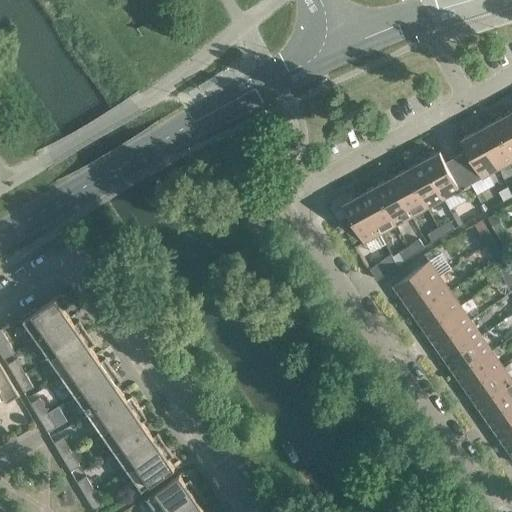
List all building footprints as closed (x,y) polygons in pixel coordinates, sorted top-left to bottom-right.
[(511,119),(509,113),(493,122),(511,156),(511,119)] [(511,160),(511,156),(493,122),(477,131),(498,169),(511,160)] [(498,169),(477,131),(461,140),(466,151),(456,157),(471,184),(498,169)] [(439,152),(422,161),(443,199),(471,184),(456,157),(445,162),(439,152)] [(443,199),(422,161),(407,169),(427,207),(443,199)] [(239,180),(230,168),(221,175),(229,187),(239,180)] [(427,207),(407,169),(391,178),(412,216),(427,207)] [(412,216),(391,178),(375,187),(396,224),(412,216)] [(396,224),(375,187),(359,195),(380,233),(396,224)] [(501,196),(504,200),(511,195),(511,194),(508,187),(503,189),(501,196)] [(380,233),(359,195),(343,204),(363,242),(380,233)] [(496,213),(488,217),(493,228),(502,223),(496,213)] [(453,217),(459,226),(462,224),(457,215),(453,217)] [(449,220),(438,227),(443,235),(454,229),(449,220)] [(443,235),(438,227),(427,234),(432,242),(443,235)] [(493,240),(487,229),(479,234),(485,245),(493,240)] [(511,241),(508,235),(500,239),(505,250),(511,246),(511,241)] [(418,239),(408,246),(413,254),(424,247),(418,239)] [(499,250),(493,240),(485,245),(491,255),(499,250)] [(413,254),(408,246),(397,254),(403,261),(413,254)] [(391,254),(370,269),(377,279),(397,265),(391,254)] [(393,285),(404,301),(440,276),(429,260),(393,285)] [(511,272),(505,261),(496,266),(502,276),(511,272)] [(511,284),(511,274),(511,272),(502,276),(508,287),(511,284)] [(450,291),(440,276),(404,301),(414,315),(450,291)] [(460,306),(450,291),(414,315),(425,330),(460,306)] [(69,306),(60,293),(37,310),(35,308),(21,317),(36,339),(69,316),(65,310),(64,309),(69,306)] [(471,320),(460,306),(425,330),(435,345),(471,320)] [(73,322),(69,316),(36,339),(49,358),(87,332),(79,320),(74,323),(73,322)] [(481,335),(471,320),(435,345),(445,360),(481,335)] [(15,352),(1,329),(0,329),(0,352),(4,359),(15,352)] [(95,343),(87,332),(49,358),(62,377),(95,354),(91,348),(90,347),(95,343)] [(491,350),(481,335),(445,360),(456,375),(491,350)] [(502,365),(491,350),(456,375),(466,390),(502,365)] [(99,359),(95,354),(62,377),(75,395),(113,369),(105,357),(100,361),(99,359)] [(16,358),(7,364),(15,378),(25,373),(16,358)] [(19,396),(0,364),(0,392),(6,403),(19,396)] [(511,379),(502,365),(466,390),(477,405),(511,379)] [(121,381),(113,369),(75,395),(89,414),(122,391),(118,386),(117,384),(121,381)] [(33,387),(25,373),(15,378),(24,392),(33,387)] [(511,401),(511,379),(477,405),(487,419),(511,401)] [(125,397),(122,391),(89,414),(102,433),(139,407),(131,395),(126,398),(125,397)] [(39,398),(30,403),(39,417),(48,412),(39,398)] [(511,423),(511,401),(487,419),(497,434),(511,423)] [(147,419),(139,407),(102,433),(115,452),(148,429),(144,423),(143,422),(147,419)] [(56,426),(48,412),(39,417),(47,432),(56,426)] [(511,445),(511,423),(497,434),(508,449),(511,445)] [(152,435),(148,429),(115,452),(128,471),(165,444),(157,433),(153,436),(152,435)] [(63,437),(53,442),(62,457),(71,451),(63,437)] [(173,456),(165,444),(128,471),(141,490),(174,467),(170,460),(169,459),(173,456)] [(79,466),(71,451),(62,457),(70,471),(79,466)] [(183,480),(179,474),(146,497),(156,511),(166,511),(197,490),(189,479),(185,482),(183,480)] [(86,476),(77,482),(85,496),(94,490),(86,476)] [(103,505),(94,490),(85,496),(94,510),(103,505)] [(206,502),(197,490),(166,511),(205,511),(202,507),(201,505),(206,502)]
